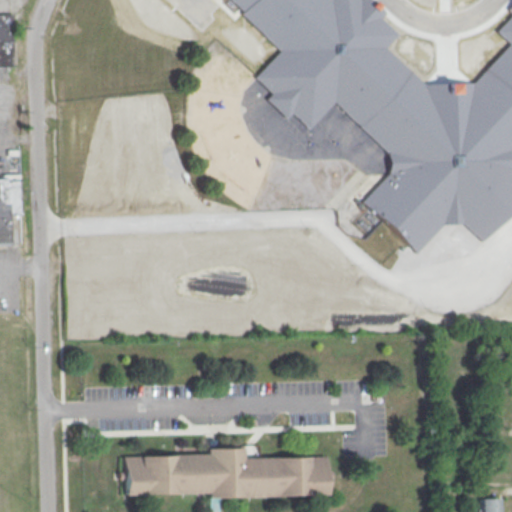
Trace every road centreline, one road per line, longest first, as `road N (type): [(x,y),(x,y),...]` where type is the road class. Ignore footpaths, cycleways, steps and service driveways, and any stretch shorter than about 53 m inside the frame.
road 1 (residential): [(45,0),(32,47),(46,511)]
road 2 (residential): [(43,410),(365,400),(366,456)]
